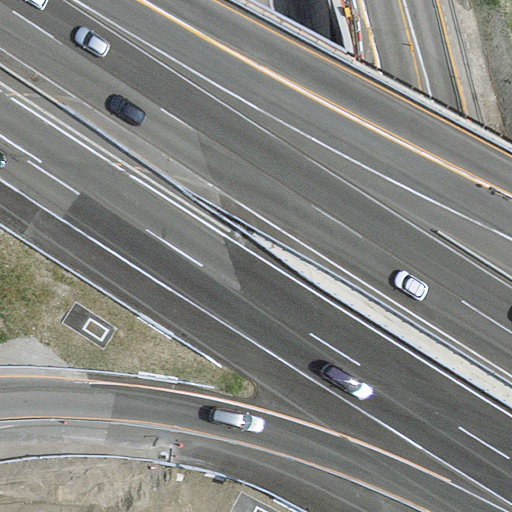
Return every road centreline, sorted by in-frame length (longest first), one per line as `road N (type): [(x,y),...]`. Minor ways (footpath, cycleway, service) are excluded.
road 1 (motorway): [(0,143),(511,471)]
road 2 (motorway): [(511,325),(6,0)]
road 3 (secondary): [(308,0),(329,89),(472,511)]
road 4 (motorway): [(511,206),(133,0)]
road 5 (motorway): [(0,415),(127,419),(192,432),(307,468),(409,511)]
road 6 (secondary): [(511,360),(403,80),(381,0)]
